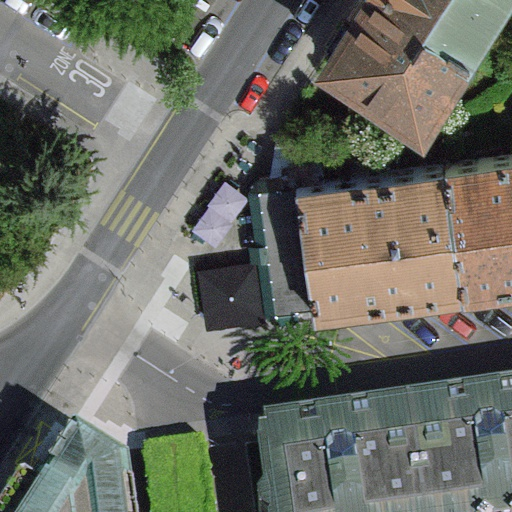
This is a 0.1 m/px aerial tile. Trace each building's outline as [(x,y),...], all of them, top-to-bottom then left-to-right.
[(493,0),(364,0),(332,50),(423,110),(493,0)] [(511,275),(511,155),(450,165),(469,282),(511,275)] [(469,282),(450,165),(302,185),(319,303),(469,282)] [(319,303),(302,185),(283,187),(281,173),(260,176),(250,188),(268,312),(281,321),(302,318),(299,305),(319,303)] [(511,511),(511,396),(409,411),(423,511),(511,511)] [(423,511),(409,411),(259,432),(269,511),(423,511)] [(133,511),(129,476),(77,444),(33,511),(133,511)]
